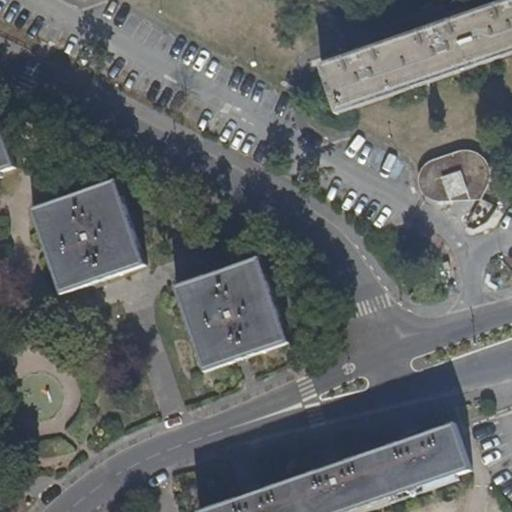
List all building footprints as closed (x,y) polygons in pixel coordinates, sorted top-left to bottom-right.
[(511,0),(489,0),(315,61),(330,113),(511,50),(511,0)] [(0,171),(17,166),(0,119),(0,118),(0,171)] [(437,196),(447,192),(439,174),(458,167),(467,189),(478,193),(485,179),(485,169),(482,158),(471,150),(463,149),(435,158),(426,162),(417,173),(417,180),(418,186),(422,192),(430,196),(437,196)] [(467,189),(458,167),(439,174),(447,192),(467,189)] [(148,260),(116,175),(30,208),(63,293),(148,260)] [(298,343),(268,258),(183,287),(213,373),(298,343)] [(459,419),(205,508),(206,511),(342,511),(475,465),(459,419)]
